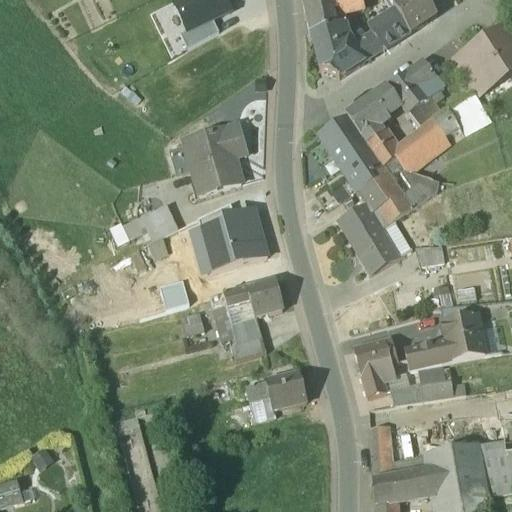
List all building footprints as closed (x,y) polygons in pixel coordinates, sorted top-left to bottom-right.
[(188,5),(174,12),(187,38),(187,39),(212,27),(230,18),(220,0),(189,0),(186,1),(188,5)] [(300,0),(301,4),(309,40),(310,40),(337,33),(334,21),(333,16),(337,15),(333,0),(300,0)] [(360,0),(333,0),(337,15),(333,16),(334,21),(363,13),(360,0)] [(406,0),(383,0),(390,11),(392,9),(407,0),(406,0)] [(435,20),(423,0),(407,0),(392,9),(395,15),(400,23),(401,24),(410,37),(435,20)] [(395,15),(371,31),(372,38),(370,39),(382,56),(410,37),(401,24),(400,23),(395,15)] [(180,42),(187,57),(218,39),(212,27),(187,39),(187,38),(180,42)] [(337,33),(310,40),(320,77),(339,84),(382,56),(370,39),(353,50),(348,43),(347,44),(342,46),(341,41),(337,33)] [(511,50),(501,33),(465,57),(485,87),(489,92),(511,76),(511,50)] [(485,87),(465,57),(451,66),(471,96),(485,87)] [(422,65),(386,92),(400,109),(408,119),(429,103),(433,108),(442,102),(437,96),(443,92),(422,65)] [(264,97),(264,87),(256,87),(256,97),(264,97)] [(386,92),(346,121),(348,123),(365,147),(381,135),(376,127),(400,109),(386,92)] [(472,99),(440,118),(440,119),(431,126),(444,143),(458,135),(462,141),(483,129),(489,128),(472,99)] [(365,147),(348,123),(319,142),(365,211),(366,210),(372,220),(377,216),(386,232),(395,227),(436,198),(439,187),(412,178),(403,174),(396,164),(383,173),(365,147)] [(431,126),(420,134),(419,134),(405,144),(424,168),(449,149),(444,143),(431,126)] [(237,133),(183,148),(199,202),(241,190),(234,167),(246,163),(237,133)] [(381,135),(365,147),(383,173),(396,164),(393,154),(381,135)] [(424,168),(405,144),(393,154),(396,164),(403,174),(412,178),(424,168)] [(178,236),(166,210),(145,220),(157,245),(178,236)] [(365,211),(337,228),(370,281),(398,264),(372,220),(366,210),(365,211)] [(186,239),(200,289),(273,269),(259,215),(221,226),(222,229),(186,239)] [(412,256),(395,227),(386,232),(377,216),(372,220),(398,264),(412,256)] [(440,251),(414,254),(419,273),(443,268),(440,251)] [(273,287),(239,296),(244,312),(251,310),(255,325),(282,317),(273,287)] [(160,294),(166,315),(186,309),(181,288),(160,294)] [(239,296),(223,301),(227,317),(244,312),(239,296)] [(223,301),(210,304),(221,347),(234,344),(232,338),(227,317),(223,301)] [(466,310),(440,313),(442,327),(468,322),(466,310)] [(188,342),(204,337),(199,318),(182,323),(188,342)] [(446,346),(404,357),(409,376),(484,359),(476,321),(468,322),(442,327),(442,329),(442,331),(443,331),(445,341),(444,341),(445,343),(446,346)] [(257,329),(249,332),(232,338),(234,344),(236,350),(230,352),(235,368),(266,359),(257,329)] [(396,368),(390,344),(383,346),(390,370),(391,370),(396,368)] [(383,346),(353,355),(367,404),(386,398),(382,385),(394,382),(391,370),(390,370),(383,346)] [(442,375),(418,378),(420,389),(422,406),(452,401),(451,391),(450,386),(444,387),(442,375)] [(299,380),(265,388),(266,389),(269,404),(272,416),(306,408),(299,380)] [(266,389),(245,394),(249,409),(269,404),(266,389)] [(393,411),(422,406),(420,389),(393,396),(393,411)] [(463,389),(451,391),(452,401),(465,399),(463,389)] [(511,425),(500,428),(503,445),(505,455),(511,454),(511,425)] [(425,461),(391,469),(390,462),(392,461),(391,450),(389,450),(387,431),(368,434),(372,488),(373,488),(428,475),(425,461)] [(503,445),(477,450),(486,501),(511,495),(511,454),(505,455),(503,445)] [(477,450),(425,459),(428,475),(432,499),(434,511),(487,511),(486,501),(477,450)] [(428,475),(373,488),(374,510),(396,506),(432,499),(428,475)] [(20,486),(0,491),(0,511),(25,505),(20,486)]
